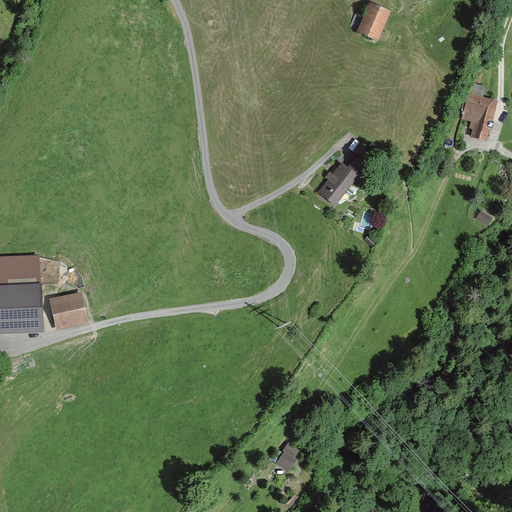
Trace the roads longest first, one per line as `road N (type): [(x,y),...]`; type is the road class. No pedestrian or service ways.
road 1 (unclassified): [(0,354),(126,319),(258,300),(274,294),(294,268),(282,241),(225,214),(214,197),(191,41),(174,0)]
road 2 (track): [(296,433),(419,248),(460,153),(478,144),(505,146)]
road 3 (track): [(225,214),(240,214),(313,173),(352,137)]
